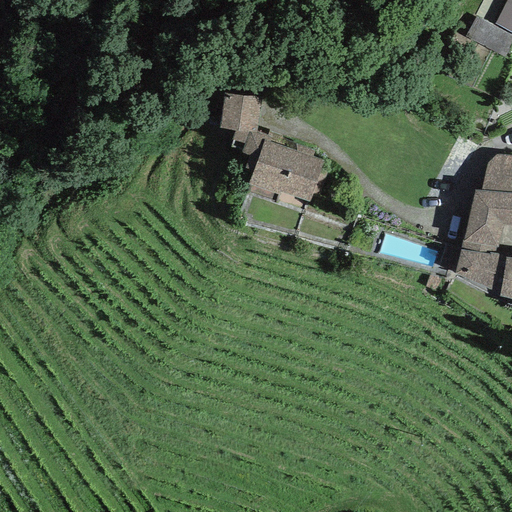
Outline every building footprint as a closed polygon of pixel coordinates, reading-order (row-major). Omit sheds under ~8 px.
[(511,0),(507,0),(495,24),(511,32),(511,0)] [(465,37),(504,58),(511,42),(511,35),(476,16),(465,37)] [(280,192),(309,202),(324,161),(312,157),(315,151),(281,138),(282,136),(268,131),(267,135),(256,132),(260,97),(224,94),(219,129),(234,131),(231,140),(244,144),(240,153),(249,156),(244,168),(253,172),(247,184),(278,195),(280,192)] [(511,155),(496,154),(488,163),(480,191),(474,190),(454,273),(499,296),(511,299),(511,155)] [(454,248),(444,245),(438,266),(448,269),(454,248)]
